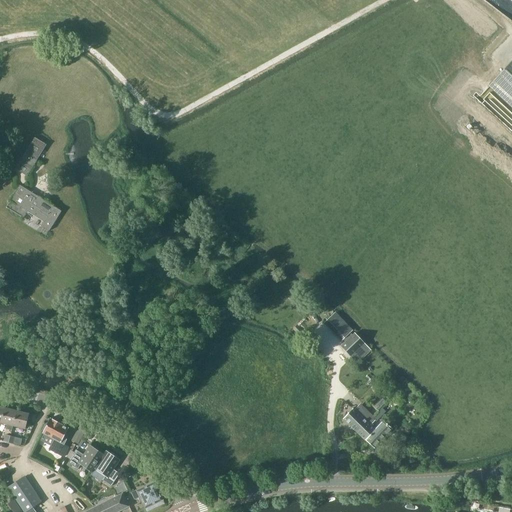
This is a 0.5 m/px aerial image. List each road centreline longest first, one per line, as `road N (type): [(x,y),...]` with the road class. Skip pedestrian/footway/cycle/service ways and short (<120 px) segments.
road 1 (track): [(385,0),(166,114),(69,36),(0,38)]
road 2 (secondary): [(186,510),(293,483),(421,481),(511,469)]
road 3 (residential): [(186,510),(164,473),(106,429),(0,385)]
